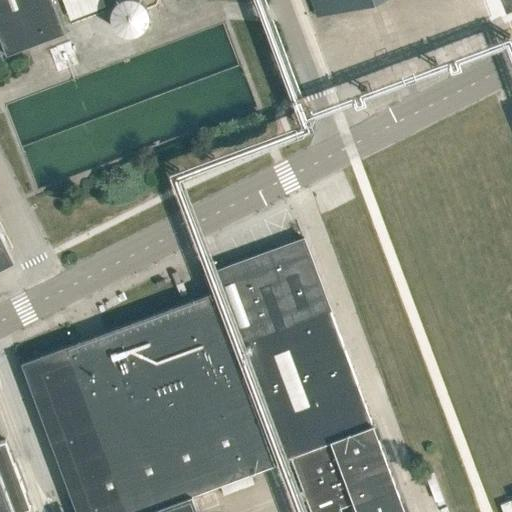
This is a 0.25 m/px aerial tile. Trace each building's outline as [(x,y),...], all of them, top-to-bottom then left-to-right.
[(0,0),(0,42),(5,56),(63,35),(50,0),(0,0)] [(147,23),(149,15),(147,8),(145,4),(142,1),(141,0),(118,0),(116,1),(113,5),(111,8),(110,13),(110,17),(111,22),(113,26),(116,29),(122,33),(126,34),(130,35),(134,34),(138,32),(142,30),(145,26),(147,23)] [(312,0),(316,10),(321,9),(321,10),(347,0),(312,0)] [(140,511),(292,457),(311,511),(330,511),(355,503),(358,511),(403,511),(305,239),(206,275),(213,293),(23,362),(77,511),(140,511)] [(0,511),(29,511),(0,430),(0,511)] [(144,511),(200,511),(194,494),(144,511)]
